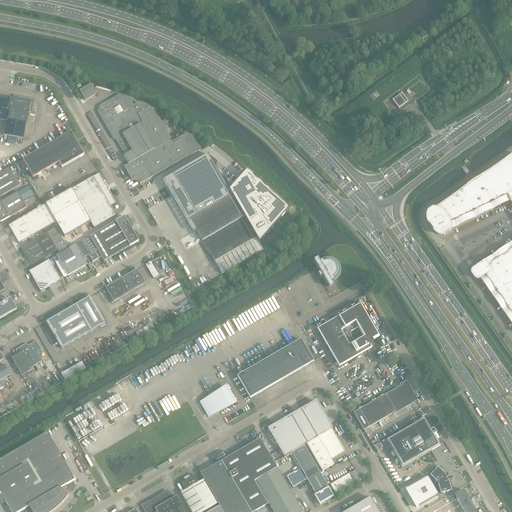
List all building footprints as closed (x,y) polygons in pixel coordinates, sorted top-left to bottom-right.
[(79,91),(81,93),(85,101),(96,95),(92,89),(93,89),(94,85),(90,84),(79,91)] [(402,93),(393,100),(399,108),(408,102),(402,93)] [(99,106),(98,111),(115,139),(117,140),(125,153),(128,151),(129,153),(123,156),(128,164),(124,167),(131,180),(139,181),(140,184),(189,155),(190,156),(201,150),(193,136),(186,134),(171,142),(152,109),(149,108),(147,109),(144,105),(138,103),(134,106),(129,97),(119,95),(99,106)] [(0,97),(0,120),(6,122),(3,136),(23,139),(26,125),(26,123),(29,110),(30,102),(16,99),(14,97),(12,99),(10,98),(10,99),(0,97)] [(71,132),(23,160),(33,178),(59,163),(62,168),(84,155),(81,150),(77,143),(75,139),(71,132)] [(208,155),(163,181),(173,197),(172,197),(174,201),(175,200),(175,201),(175,202),(177,205),(177,204),(178,205),(177,206),(179,209),(180,209),(180,210),(181,213),(182,213),(183,214),(182,214),(184,217),(185,218),(184,218),(186,221),(187,221),(188,224),(190,227),(191,228),(190,228),(192,231),(193,231),(194,233),(196,232),(221,274),(263,249),(259,243),(281,218),(289,209),(260,183),(257,185),(250,179),(253,176),(247,171),(229,191),(208,155)] [(509,310),(511,313),(511,156),(507,160),(479,179),(467,187),(435,210),(434,210),(432,211),(431,212),(430,213),(429,214),(428,216),(428,218),(428,219),(428,221),(429,223),(430,224),(435,232),(436,233),(438,235),(439,235),(441,236),(442,236),(444,237),(451,232),(451,230),(451,229),(451,227),(451,225),(451,224),(454,223),(457,222),(457,221),(472,214),(475,213),(490,205),(490,206),(493,204),(508,197),(509,197),(511,203),(511,250),(511,251),(498,261),(495,262),(495,263),(488,268),(488,267),(485,264),(486,264),(485,263),(474,271),(473,272),(473,273),(473,276),(476,279),(477,280),(478,280),(479,280),(481,280),(486,276),(486,277),(496,291),(498,293),(508,307),(507,307),(509,310)] [(8,168),(0,173),(0,197),(19,186),(8,168)] [(99,173),(43,206),(54,224),(56,223),(65,237),(91,222),(94,228),(116,216),(110,206),(116,203),(99,173)] [(29,186),(18,193),(23,201),(34,195),(29,186)] [(0,202),(0,221),(1,222),(27,207),(23,201),(18,193),(18,192),(0,202)] [(43,206),(9,226),(14,236),(14,237),(15,238),(16,239),(16,240),(17,240),(17,241),(17,242),(18,243),(19,244),(54,224),(43,206)] [(124,217),(90,237),(101,257),(104,262),(139,241),(133,232),(134,230),(133,228),(130,227),(124,217)] [(21,248),(25,255),(32,266),(58,251),(59,254),(68,249),(56,228),(47,233),(21,248)] [(81,242),(76,245),(83,258),(89,255),(93,262),(97,259),(98,260),(99,260),(98,259),(101,257),(90,237),(81,242)] [(56,256),(57,256),(68,276),(87,265),(83,258),(76,245),(68,249),(59,254),(56,256)] [(320,262),(318,258),(314,261),(321,273),(318,274),(320,278),(323,276),(330,288),(334,286),(331,282),(334,281),(335,280),(336,280),(336,279),(337,278),(338,277),(338,276),(339,275),(339,274),(339,273),(340,272),(340,271),(340,270),(340,269),(339,268),(339,267),(339,266),(338,265),(338,264),(337,264),(337,263),(336,262),(335,261),(334,261),(333,260),(332,260),(331,260),(330,259),(328,259),(327,259),(326,259),(324,260),(322,261),(320,262)] [(49,260),(29,272),(41,292),(60,280),(49,260)] [(159,276),(151,262),(146,265),(154,279),(159,276)] [(106,288),(110,296),(108,297),(112,303),(145,284),(137,270),(106,288)] [(90,297),(46,323),(61,349),(105,324),(90,297)] [(0,319),(17,310),(12,302),(11,299),(0,304),(0,319)] [(354,308),(311,333),(332,371),(353,359),(374,346),(364,329),(354,308)] [(301,340),(237,376),(250,399),(314,362),(301,340)] [(18,355),(11,358),(22,376),(33,370),(31,367),(42,361),(37,352),(42,350),(36,341),(28,346),(26,344),(15,350),(18,355)] [(0,390),(3,388),(0,382),(0,380),(10,374),(5,365),(0,367),(0,361),(3,359),(0,353),(0,390)] [(364,431),(392,414),(416,400),(406,382),(354,413),(364,431)] [(216,395),(211,398),(218,410),(223,408),(216,395)] [(316,402),(269,429),(285,457),(307,444),(332,430),(332,429),(316,402)] [(423,421),(399,435),(389,441),(403,465),(437,445),(432,436),(437,434),(435,432),(434,430),(433,429),(429,431),(423,421)] [(333,431),(332,430),(307,444),(322,471),(334,465),(331,460),(332,459),(345,452),(333,431)] [(0,504),(5,501),(11,511),(19,511),(31,505),(33,509),(32,510),(33,510),(34,511),(51,511),(52,511),(54,511),(55,509),(57,508),(58,507),(60,505),(61,504),(62,503),(64,502),(65,501),(65,499),(67,498),(68,496),(63,492),(62,493),(61,492),(62,491),(61,491),(59,489),(75,480),(47,433),(0,459),(0,504)] [(273,511),(302,511),(278,469),(277,468),(274,463),(260,439),(201,473),(223,511),(254,511),(269,504),(273,511)] [(314,495),(317,500),(320,505),(334,497),(328,487),(304,446),(292,453),(301,469),(287,477),(293,487),(307,479),(316,494),(314,495)] [(440,494),(449,492),(452,491),(449,480),(448,480),(448,479),(449,479),(448,477),(447,476),(446,477),(446,476),(446,475),(438,467),(430,476),(438,483),(440,494)] [(356,484),(358,483),(362,481),(356,470),(330,485),(336,495),(356,484)] [(193,477),(192,477),(181,483),(185,491),(181,493),(191,511),(203,511),(217,504),(203,480),(199,483),(195,475),(194,476),(195,476),(193,477)] [(428,477),(406,490),(411,499),(433,486),(428,477)] [(433,486),(411,499),(416,508),(438,495),(433,486)] [(457,499),(440,509),(433,511),(475,511),(472,506),(473,505),(472,503),(471,504),(463,490),(455,496),(457,499)] [(170,500),(165,491),(141,505),(145,511),(185,511),(177,496),(172,499),(173,499),(171,500),(170,500)] [(378,511),(371,498),(346,511),(378,511)]
